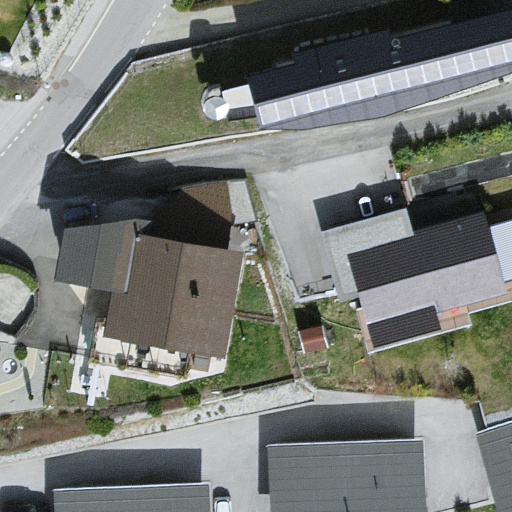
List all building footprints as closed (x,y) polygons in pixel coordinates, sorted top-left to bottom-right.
[(511,12),(251,78),(263,127),(511,64),(511,12)] [(402,213),(326,234),(344,299),(359,294),(375,348),(469,321),(463,299),(501,288),(481,217),(409,238),(402,213)] [(236,260),(129,234),(103,339),(210,365),(236,260)] [(511,511),(511,430),(481,439),(502,511),(511,511)] [(421,511),(419,445),(274,452),(277,511),(421,511)] [(205,511),(205,489),(61,496),(61,511),(205,511)]
